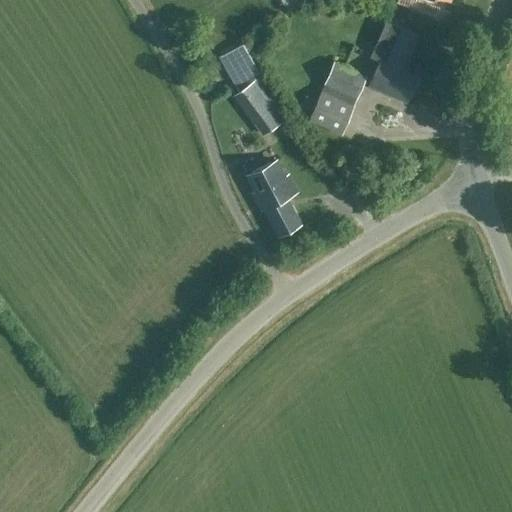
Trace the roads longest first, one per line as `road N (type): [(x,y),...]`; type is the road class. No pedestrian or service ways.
road 1 (unclassified): [(288,294),(235,212),(201,118),(133,0)]
road 2 (unclassified): [(86,511),(207,367),(288,294)]
road 3 (unclassified): [(288,294),(479,183)]
road 4 (unclassified): [(479,183),(472,97),(500,0)]
